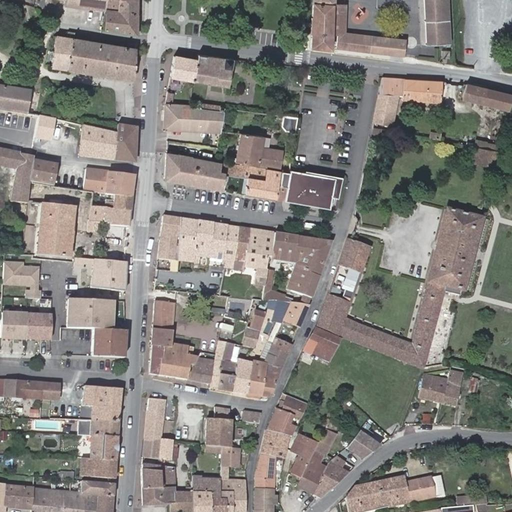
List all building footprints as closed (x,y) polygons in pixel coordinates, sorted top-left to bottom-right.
[(66,0),(66,5),(106,9),(106,0),(66,0)] [(106,0),(106,9),(105,29),(136,34),(136,0),(106,0)] [(346,5),(335,4),(334,0),(425,0),(428,44),(451,43),(449,0),(313,0),(313,16),(311,16),(310,33),(312,33),(311,48),(332,50),(333,34),(339,34),(337,48),(407,57),(408,38),(345,34),(346,5)] [(135,48),(58,36),(53,67),(134,79),(135,48)] [(442,59),(451,58),(450,50),(441,50),(442,59)] [(171,76),(194,80),(197,60),(174,56),(171,76)] [(236,63),(201,57),(198,83),(233,88),(235,75),(236,63)] [(442,81),(383,77),(373,119),(390,123),(396,93),(402,93),(401,99),(441,102),(442,81)] [(0,83),(0,109),(29,114),(33,89),(0,83)] [(511,93),(466,83),(462,99),(509,110),(511,99),(511,93)] [(165,104),(164,128),(220,131),(224,111),(219,110),(202,108),(189,107),(188,115),(182,115),(183,106),(172,105),(165,104)] [(274,119),(283,121),(281,130),(296,132),(298,118),(275,114),(274,119)] [(39,116),(34,139),(52,142),(56,119),(39,116)] [(113,159),(116,133),(83,125),(79,155),(113,159)] [(135,128),(117,125),(116,133),(113,159),(134,162),(135,132),(135,128)] [(263,136),(241,132),(236,161),(280,168),(282,151),(261,147),(263,136)] [(431,132),(429,138),(440,141),(442,134),(431,132)] [(498,151),(500,144),(476,139),(475,147),(498,151)] [(475,147),(471,162),(493,167),(498,151),(475,147)] [(0,165),(17,169),(11,201),(26,202),(30,182),(34,161),(35,156),(0,149),(0,165)] [(191,156),(166,152),(164,179),(187,183),(189,169),(224,175),(224,173),(226,163),(191,157),(191,156)] [(30,182),(54,187),(57,165),(34,161),(30,182)] [(229,174),(241,176),(247,177),(245,193),(276,198),(278,183),(279,170),(226,162),(226,163),(224,173),(229,174)] [(131,195),(134,175),(84,168),(81,190),(93,191),(115,194),(131,195)] [(187,183),(222,189),(224,175),(189,169),(187,183)] [(334,177),(290,169),(290,173),(286,200),(329,207),(331,196),(334,177)] [(276,198),(286,200),(290,173),(282,172),(280,183),(278,183),(276,198)] [(241,176),(238,192),(245,193),(247,177),(241,176)] [(338,198),(341,178),(334,177),(331,196),(338,198)] [(114,203),(105,202),(105,208),(130,211),(131,195),(115,194),(114,203)] [(73,256),(77,206),(42,202),(38,253),(73,256)] [(105,208),(100,207),(91,206),(89,219),(104,220),(109,224),(128,226),(130,211),(105,208)] [(429,282),(412,344),(343,318),(349,302),(327,293),(324,304),(320,314),(315,324),(422,368),(442,291),(454,294),(459,296),(461,289),(463,290),(482,218),(479,217),(447,209),(427,282),(429,282)] [(158,258),(178,260),(180,218),(162,215),(158,258)] [(199,262),(200,255),(226,259),(233,260),(238,227),(180,218),(178,260),(178,267),(177,271),(191,273),(192,266),(196,267),(197,262),(199,262)] [(244,265),(256,268),(254,284),(264,285),(267,270),(269,257),(273,233),(238,227),(233,260),(245,261),(244,265)] [(297,261),(287,289),(303,294),(311,297),(331,242),(273,233),(269,257),(297,261)] [(346,238),(338,265),(352,270),(360,273),(370,247),(346,238)] [(124,262),(75,258),(75,262),(75,266),(88,268),(88,264),(93,265),(91,286),(123,289),(125,262),(124,262)] [(23,262),(3,261),(2,286),(30,288),(30,289),(25,289),(25,299),(41,300),(42,291),(38,291),(39,267),(23,266),(23,262)] [(271,289),(273,270),(267,270),(264,285),(262,300),(269,300),(277,300),(290,302),(292,298),(271,289)] [(342,285),(354,289),(360,273),(352,270),(349,278),(345,277),(342,285)] [(230,288),(222,287),(221,296),(228,297),(229,297),(230,288)] [(303,294),(300,303),(308,304),(311,297),(303,294)] [(69,298),(68,313),(93,314),(94,299),(69,298)] [(116,300),(94,299),(93,314),(93,328),(115,329),(116,300)] [(171,330),(172,318),(174,302),(154,300),(152,328),(171,330)] [(277,300),(271,318),(275,320),(281,322),(290,302),(277,300)] [(290,302),(281,322),(270,346),(287,353),(308,304),(300,303),(290,302)] [(249,329),(260,332),(265,313),(255,310),(249,329)] [(51,340),(53,314),(3,311),(2,338),(51,340)] [(93,314),(68,313),(68,327),(93,328),(93,314)] [(115,329),(93,328),(92,355),(127,357),(128,330),(115,329)] [(170,347),(170,342),(171,330),(152,328),(151,344),(164,346),(170,347)] [(308,340),(317,343),(312,354),(328,361),(339,338),(314,328),(308,340)] [(210,382),(209,386),(217,388),(225,342),(218,341),(215,354),(214,359),(210,382)] [(232,343),(225,341),(225,342),(217,388),(232,390),(236,362),(229,361),(232,343)] [(189,364),(193,364),(198,356),(190,355),(191,346),(170,342),(170,347),(164,346),(162,358),(160,358),(158,374),(187,378),(189,364)] [(160,358),(162,358),(164,346),(151,344),(149,372),(158,374),(160,358)] [(265,344),(262,350),(268,352),(270,346),(265,344)] [(282,366),(287,353),(270,346),(268,352),(274,355),(270,364),(282,366)] [(268,352),(264,360),(265,363),(266,365),(260,395),(269,396),(282,366),(270,364),(274,355),(268,352)] [(210,382),(214,359),(198,356),(193,364),(189,364),(187,378),(210,382)] [(232,390),(246,392),(252,361),(244,359),(237,358),(236,362),(232,390)] [(260,395),(266,365),(265,363),(257,362),(252,361),(246,392),(260,395)] [(309,366),(298,361),(295,368),(305,373),(309,366)] [(443,402),(456,405),(463,373),(450,369),(448,380),(443,402)] [(448,380),(424,375),(418,397),(443,402),(448,380)] [(477,394),(498,399),(501,387),(491,385),(492,379),(481,377),(477,394)] [(0,396),(41,399),(42,383),(0,379),(0,396)] [(59,384),(42,383),(41,399),(58,400),(59,384)] [(91,420),(118,421),(121,388),(85,385),(79,420),(86,420),(91,420)] [(307,403),(287,394),(285,399),(305,408),(307,403)] [(165,400),(149,398),(144,437),(160,440),(165,400)] [(288,424),(293,414),(300,417),(305,408),(285,399),(281,409),(276,407),(266,430),(289,435),(292,436),(296,427),(288,424)] [(344,404),(341,411),(352,416),(355,409),(344,404)] [(231,408),(215,406),(214,418),(231,420),(231,408)] [(29,408),(29,417),(40,417),(41,409),(29,408)] [(243,421),(251,422),(252,411),(244,410),(243,421)] [(231,420),(214,418),(206,418),(205,445),(206,445),(221,446),(230,447),(232,420),(231,420)] [(90,435),(117,437),(118,421),(91,420),(90,435)] [(347,449),(368,461),(381,441),(360,428),(347,449)] [(274,456),(283,458),(284,458),(289,435),(266,430),(260,452),(274,456)] [(296,485),(312,493),(326,467),(319,464),(322,459),(318,457),(320,452),(324,454),(334,436),(324,430),(317,444),(301,476),(299,480),(296,485)] [(32,434),(32,447),(53,448),(53,447),(53,435),(32,434)] [(53,434),(53,435),(53,447),(72,448),(73,434),(53,434)] [(90,435),(85,435),(84,435),(82,458),(115,460),(117,437),(90,435)] [(291,450),(299,454),(290,471),(301,476),(317,444),(299,435),(291,450)] [(144,437),(142,457),(158,458),(160,440),(144,437)] [(160,440),(158,458),(170,460),(172,445),(172,441),(166,440),(160,440)] [(206,445),(206,452),(221,453),(221,446),(206,445)] [(221,446),(221,453),(221,457),(239,458),(239,447),(230,447),(221,446)] [(260,452),(255,479),(255,488),(273,488),(274,456),(260,452)] [(335,456),(329,461),(326,467),(312,493),(320,497),(325,494),(348,472),(338,467),(343,461),(335,456)] [(223,465),(238,466),(239,458),(221,457),(220,465),(223,465)] [(114,478),(115,460),(82,458),(81,476),(114,478)] [(173,492),(173,468),(158,466),(157,471),(141,469),(142,505),(169,503),(169,501),(174,501),(173,492)] [(73,479),(73,472),(58,471),(58,478),(70,479),(73,479)] [(299,480),(301,476),(290,471),(289,474),(299,480)] [(200,476),(192,476),(192,492),(210,491),(210,511),(225,511),(225,498),(219,498),(219,492),(220,479),(200,478),(200,476)] [(403,483),(402,477),(353,487),(345,498),(348,511),(358,511),(434,497),(429,477),(403,483)] [(245,511),(245,480),(220,479),(219,492),(232,492),(232,511),(245,511)] [(112,495),(113,483),(81,480),(80,493),(89,494),(89,498),(93,499),(93,500),(97,501),(97,494),(112,495)] [(0,511),(2,511),(4,505),(31,508),(33,488),(0,485),(0,511)] [(32,508),(31,511),(60,511),(61,506),(49,505),(51,490),(33,488),(31,508),(32,508)] [(272,511),(273,510),(273,492),(273,488),(255,488),(254,509),(254,511),(272,511)] [(89,494),(80,493),(69,492),(51,490),(49,505),(61,506),(60,511),(81,511),(83,506),(89,506),(89,498),(89,494)] [(210,511),(210,491),(192,492),(191,511),(210,511)] [(169,511),(191,511),(192,492),(173,492),(174,501),(169,501),(169,503),(169,511)] [(232,511),(232,492),(219,492),(219,498),(225,498),(225,511),(232,511)] [(93,500),(93,499),(89,498),(89,506),(83,506),(81,511),(110,511),(112,495),(97,494),(97,501),(93,500)] [(486,504),(485,497),(458,498),(458,506),(486,504)]
